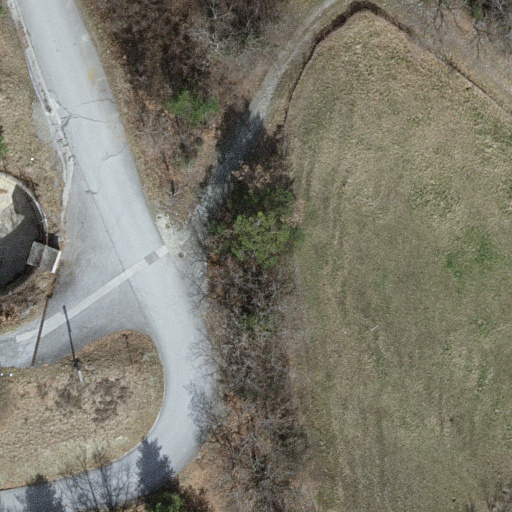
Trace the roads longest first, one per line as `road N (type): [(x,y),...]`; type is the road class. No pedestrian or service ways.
road 1 (unclassified): [(43,511),(103,488),(149,453),(159,376),(32,0)]
road 2 (track): [(0,351),(43,338),(121,277)]
